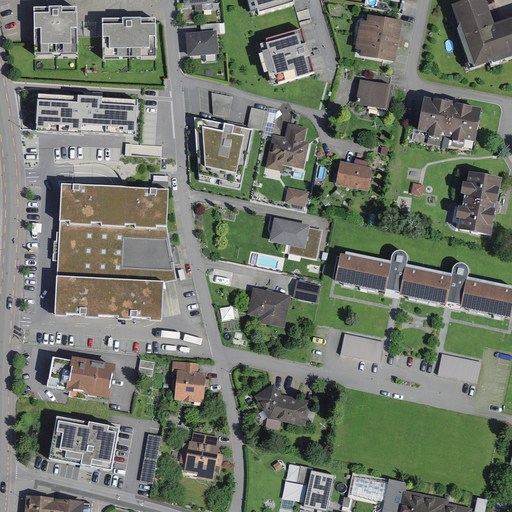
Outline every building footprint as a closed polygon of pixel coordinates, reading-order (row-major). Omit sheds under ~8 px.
[(218,0),(187,0),(188,11),(220,7),(218,0)] [(294,5),(292,0),(246,0),(252,17),(294,5)] [(511,24),(494,31),(483,0),(478,0),(453,8),(473,67),(511,54),(511,24)] [(78,7),(32,8),(33,71),(156,70),(155,18),(99,19),(99,35),(79,35),(78,7)] [(409,24),(374,16),(364,56),(400,64),(409,24)] [(314,76),(301,31),(258,43),(271,88),(314,76)] [(219,33),(193,35),(195,56),(221,54),(219,33)] [(398,87),(363,81),(359,104),(393,110),(398,87)] [(232,98),(212,94),(213,115),(228,118),(232,98)] [(140,100),(34,95),(32,134),(138,140),(140,100)] [(481,112),(426,102),(419,136),(474,146),(481,112)] [(248,123),(273,129),(278,110),(253,104),(248,123)] [(243,185),(254,131),(213,122),(195,118),(200,176),(243,185)] [(287,137),(275,135),(268,168),(283,171),(285,165),(306,170),(312,143),(307,141),(310,128),(290,123),(287,137)] [(371,169),(342,163),(338,183),(367,189),(371,169)] [(502,182),(472,175),(460,232),(490,238),(502,182)] [(172,192),(61,185),(58,252),(55,319),(162,324),(165,287),(177,285),(170,230),(172,192)] [(307,193),(289,189),(286,202),(304,206),(307,193)] [(276,218),(271,242),(292,246),(306,249),(311,228),(311,225),(276,218)] [(325,230),(311,228),(306,249),(292,246),(290,255),(319,260),(325,230)] [(394,256),(392,265),(387,293),(391,296),(396,297),(401,296),(407,268),(409,259),(408,256),(407,254),(405,253),(403,252),(400,252),(398,252),(396,254),(394,256)] [(392,265),(342,255),(341,259),(336,283),(387,293),(392,265)] [(456,268),(454,278),(448,306),(450,307),(452,308),(457,309),(461,310),(466,282),(470,271),(469,269),(468,267),(466,265),(464,264),(461,264),(459,265),(457,266),(456,268)] [(454,278),(407,268),(401,296),(448,306),(454,278)] [(511,291),(466,282),(461,310),(511,320),(511,316),(511,291)] [(293,296),(255,288),(250,314),(263,316),(261,323),(287,328),(293,296)] [(234,302),(221,304),(224,318),(237,315),(234,302)] [(384,344),(343,336),(340,354),(380,362),(384,344)] [(154,371),(155,358),(142,356),(141,369),(154,371)] [(483,365),(443,357),(439,375),(480,383),(483,365)] [(116,368),(55,358),(49,389),(110,400),(116,368)] [(203,365),(175,362),(173,374),(179,375),(176,401),(208,404),(211,375),(201,374),(203,365)] [(282,394),(275,383),(256,396),(272,419),(307,426),(310,401),(282,394)] [(100,427),(57,419),(50,459),(114,471),(121,431),(100,427)] [(150,430),(142,478),(155,480),(162,432),(150,430)] [(222,437),(196,433),(194,447),(187,446),(182,475),(215,480),(222,437)] [(301,477),(305,478),(309,465),(304,463),(301,477)] [(335,475),(313,471),(306,505),(328,509),(335,475)] [(383,511),(403,511),(409,490),(411,483),(391,478),(383,511)] [(403,511),(469,511),(471,506),(409,490),(403,511)] [(477,493),(473,511),(484,511),(488,495),(477,493)] [(82,511),(83,504),(28,498),(26,511),(82,511)]
